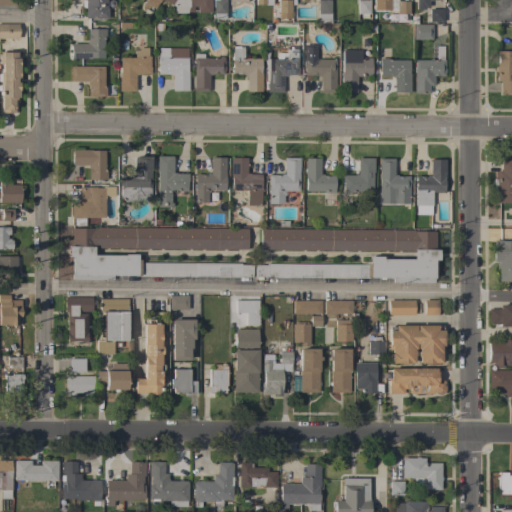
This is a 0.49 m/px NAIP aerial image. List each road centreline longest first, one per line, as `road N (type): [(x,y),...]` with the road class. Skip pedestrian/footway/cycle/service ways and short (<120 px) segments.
road 1 (residential): [(469,0),(471,511)]
road 2 (tertiary): [(0,435),(511,437)]
road 3 (residential): [(44,129),(511,130)]
road 4 (residential): [(44,0),(47,436)]
